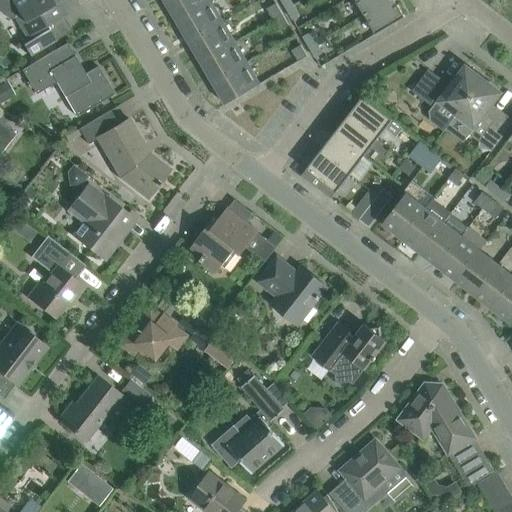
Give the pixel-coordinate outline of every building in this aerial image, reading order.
[(46,26),(67,14),(59,0),(54,3),(51,0),(0,0),(0,10),(11,19),(19,14),(23,21),(19,24),(26,37),(20,40),(30,56),(56,40),(49,29),(48,30),(46,26)] [(211,0),(210,0),(163,0),(162,1),(166,9),(169,8),(176,21),(211,0)] [(186,43),(223,21),(211,0),(176,21),(184,34),(182,35),(186,43)] [(293,4),(290,0),(281,0),(286,8),(293,4)] [(357,0),(358,2),(357,2),(365,15),(365,14),(365,13),(387,0),(357,0)] [(376,34),(405,16),(398,4),(397,5),(394,0),(387,0),(365,13),(365,14),(369,21),(376,34)] [(283,14),(276,3),(267,8),(273,19),(283,14)] [(300,15),(293,4),(286,8),(293,19),(300,15)] [(289,25),(283,14),(273,19),(280,30),(289,25)] [(235,42),(223,21),(186,43),(191,50),(193,49),(201,62),(235,42)] [(316,43),(310,32),(303,36),(309,47),(316,43)] [(211,84),(247,62),(235,42),(201,62),(208,75),(206,76),(211,84)] [(114,94),(98,66),(85,73),(67,43),(21,70),(36,94),(56,82),(76,116),(114,94)] [(322,53),(316,43),(309,47),(315,57),(322,53)] [(307,56),(301,45),(292,50),(298,61),(307,56)] [(260,83),(247,62),(211,84),(215,92),(218,90),(226,104),(260,83)] [(456,114),(483,79),(465,65),(451,85),(429,69),(412,91),(434,108),(431,112),(431,120),(445,130),(457,115),(456,114)] [(509,129),(486,112),(501,92),(483,79),(456,114),(457,115),(474,128),(469,134),(492,151),(509,129)] [(6,80),(0,82),(0,101),(14,93),(6,80)] [(404,128),(363,96),(348,115),(378,138),(386,128),(397,137),(404,128)] [(145,155),(140,147),(144,145),(129,119),(118,125),(110,110),(79,129),(88,144),(97,139),(120,178),(147,199),(170,169),(149,153),(145,155)] [(378,138),(348,115),(334,133),(364,156),(378,138)] [(15,134),(0,122),(0,153),(0,154),(15,134)] [(364,156),(334,133),(320,151),(350,174),(364,156)] [(434,152),(421,142),(410,156),(423,166),(434,152)] [(350,174),(320,151),(306,169),(336,192),(350,174)] [(433,174),(444,159),(434,152),(423,166),(433,174)] [(409,175),(415,167),(405,159),(399,167),(409,175)] [(457,185),(465,175),(456,168),(448,179),(457,185)] [(500,187),(490,180),(485,186),(495,194),(500,187)] [(120,225),(128,214),(104,195),(103,196),(88,184),(67,210),(83,222),(73,236),(104,260),(116,246),(113,244),(118,238),(120,240),(127,231),(120,225)] [(509,195),(500,187),(495,194),(504,201),(509,195)] [(29,188),(24,195),(32,200),(37,194),(29,188)] [(393,196),(383,188),(377,195),(387,203),(393,196)] [(402,238),(425,208),(404,191),(391,208),(394,210),(384,223),(402,238)] [(483,208),(491,198),(483,192),(475,202),(483,208)] [(369,227),(387,203),(377,195),(359,219),(369,227)] [(443,222),(450,213),(451,212),(433,198),(425,208),(402,238),(420,252),(443,222)] [(491,215),(499,205),(491,198),(483,208),(491,215)] [(240,255),(258,232),(227,208),(210,230),(206,227),(191,246),(203,255),(200,259),(203,262),(203,261),(217,272),(234,250),(240,255)] [(438,266),(468,227),(450,213),(443,222),(420,252),(438,266)] [(456,280),(479,250),(486,241),(468,227),(438,266),(456,280)] [(83,287),(58,267),(69,253),(47,236),(35,251),(42,257),(38,263),(51,273),(42,286),(39,283),(28,297),(55,318),(72,296),(74,298),(83,287)] [(277,247),(264,236),(252,251),(265,262),(277,247)] [(474,294),(498,264),(479,250),(456,280),(474,294)] [(320,295),(327,286),(312,274),(310,277),(305,273),(307,270),(301,266),(297,272),(277,256),(258,281),(278,296),(272,304),(298,324),(302,318),(308,323),(318,309),(313,305),(318,298),(319,299),(321,296),(320,295)] [(492,308),(511,282),(511,275),(498,264),(474,294),(492,308)] [(511,282),(492,308),(511,322),(511,320),(511,282)] [(188,335),(176,326),(178,324),(164,313),(162,315),(150,306),(141,318),(139,316),(128,331),(130,332),(121,344),(135,355),(143,345),(157,356),(168,342),(177,350),(188,335)] [(375,356),(384,344),(387,341),(381,336),(380,327),(370,328),(365,323),(355,336),(350,332),(351,331),(339,321),(312,356),(335,374),(336,383),(350,382),(353,384),(372,360),(375,359),(375,356)] [(35,364),(47,348),(35,338),(35,335),(31,332),(28,332),(20,326),(10,339),(6,336),(0,343),(0,396),(1,397),(13,382),(18,386),(30,371),(28,369),(33,362),(35,364)] [(228,335),(223,342),(239,354),(245,347),(228,335)] [(223,342),(215,336),(204,350),(228,369),(239,354),(223,342)] [(284,410),(254,375),(242,386),(272,420),(284,410)] [(107,421),(125,398),(96,376),(74,404),(71,402),(59,417),(62,420),(61,422),(86,441),(104,418),(107,421)] [(148,393),(130,380),(122,391),(139,405),(148,393)] [(475,437),(443,384),(436,388),(432,388),(425,383),(398,419),(423,438),(433,425),(438,422),(455,450),(475,437)] [(311,409),(304,416),(318,432),(333,418),(327,410),(311,409)] [(251,473),(285,444),(261,417),(242,433),(234,424),(211,444),(232,467),(240,460),(251,473)] [(399,465),(389,454),(376,439),(340,470),(348,479),(332,493),(348,511),(362,511),(385,492),(378,483),(399,465)] [(200,449),(193,458),(203,466),(210,456),(200,449)] [(469,488),(495,472),(489,461),(463,477),(469,488)] [(248,511),(241,506),(246,500),(210,472),(189,498),(208,511),(248,511)] [(100,481),(90,494),(103,504),(113,491),(100,481)] [(338,511),(328,494),(324,497),(317,490),(291,511),(338,511)] [(511,511),(511,498),(510,494),(496,503),(501,511),(511,511)] [(0,497),(0,509),(3,511),(7,511),(12,506),(0,497)]
